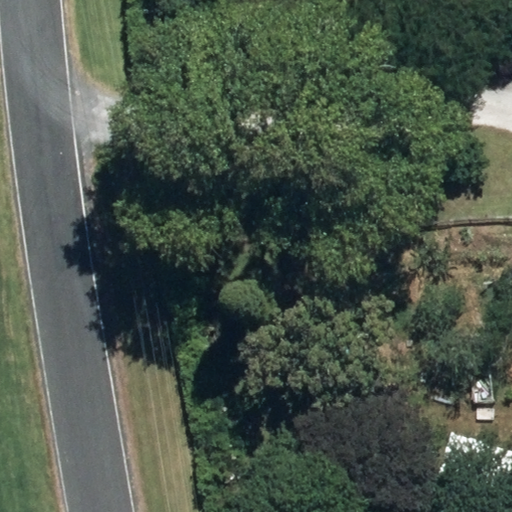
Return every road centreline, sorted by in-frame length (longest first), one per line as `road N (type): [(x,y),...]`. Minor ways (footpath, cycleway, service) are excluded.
road 1 (residential): [(106,511),(49,168),(35,0)]
road 2 (unknown): [(49,168),(511,136)]
